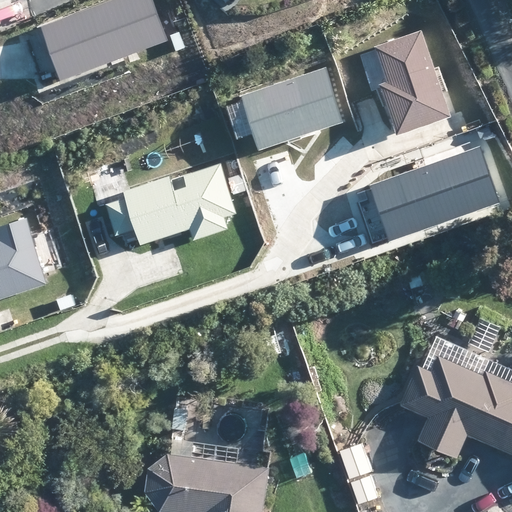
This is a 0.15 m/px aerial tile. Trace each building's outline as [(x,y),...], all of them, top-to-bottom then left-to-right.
[(241,214),(224,164),(175,181),(173,177),(110,199),(123,236),(142,229),(148,245),(196,228),(200,241),(233,229),(229,218),(241,214)] [(0,301),(50,286),(28,216),(0,225),(0,301)] [(259,360),(278,353),(273,336),(253,343),(259,360)] [(511,384),(509,383),(483,372),(482,376),(435,356),(428,372),(419,368),(414,366),(397,407),(423,418),(414,442),(453,458),(456,451),(463,435),(511,455),(511,384)] [(237,365),(224,361),(221,371),(234,375),(237,365)] [(184,411),(174,410),(172,410),(171,429),(183,430),(184,411)] [(351,440),(336,417),(327,424),(342,446),(351,440)] [(260,467),(169,454),(165,454),(146,468),(142,495),(155,511),(156,511),(259,511),(266,468),(260,467)]
